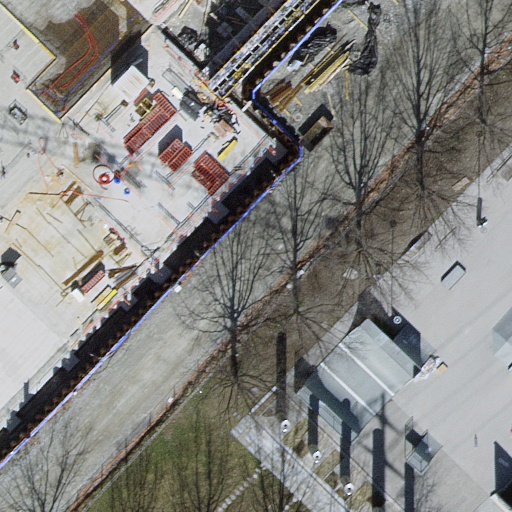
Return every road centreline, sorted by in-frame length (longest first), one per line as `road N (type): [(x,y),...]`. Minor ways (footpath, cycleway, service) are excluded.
road 1 (motorway): [(511,97),(118,511)]
road 2 (motorway): [(354,511),(511,342)]
